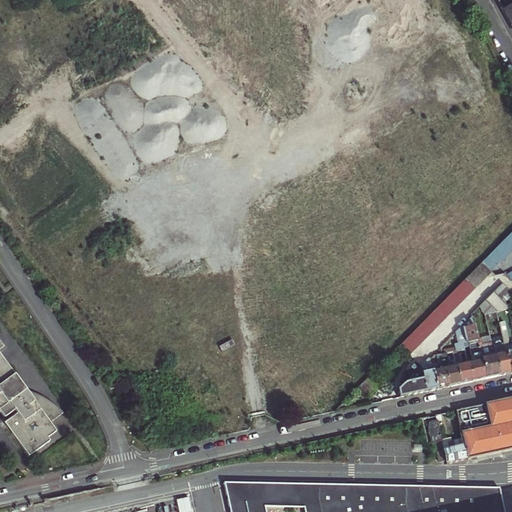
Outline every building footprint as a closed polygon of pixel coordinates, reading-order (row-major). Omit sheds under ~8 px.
[(234,146),(362,69),(319,0),(206,0),(191,10),(202,28),(210,24),(216,33),(172,60),(134,0),(0,0),(0,75),(25,116),(52,99),(116,205),(44,248),(96,333),(124,316),(99,275),(119,263),(127,276),(155,259),(136,228),(244,162),(234,146)] [(511,0),(506,0),(499,4),(504,13),(507,18),(511,15),(511,0)] [(367,46),(393,83),(418,65),(388,22),(370,35),(374,41),(367,46)] [(389,102),(356,123),(375,153),(408,133),(389,102)] [(0,143),(31,124),(21,107),(0,120),(0,143)] [(383,167),(402,199),(439,178),(430,164),(434,162),(423,144),(383,167)] [(511,236),(483,265),(491,273),(502,262),(503,264),(511,255),(511,236)] [(480,268),(467,281),(477,291),(490,278),(480,268)] [(464,284),(451,298),(460,307),(477,291),(467,281),(464,284)] [(511,294),(503,285),(495,294),(505,305),(511,297),(511,294)] [(487,301),(486,302),(497,314),(509,309),(505,305),(495,294),(487,301)] [(401,347),(411,356),(460,307),(451,298),(401,347)] [(454,348),(455,354),(465,352),(464,346),(474,343),(478,342),(472,319),(470,319),(472,328),(462,330),(462,327),(455,334),(457,344),(453,345),(454,348)] [(511,350),(506,323),(499,324),(504,346),(511,376),(511,375),(511,350)] [(493,348),(492,349),(490,340),(478,342),(486,381),(495,379),(499,379),(495,358),(496,358),(493,348)] [(473,364),(468,365),(472,384),(478,383),(481,382),(486,381),(478,342),(474,343),(474,346),(469,347),(473,364)] [(0,414),(3,418),(14,411),(16,414),(3,423),(7,429),(27,457),(48,442),(46,439),(55,433),(49,424),(63,414),(56,408),(50,403),(44,400),(36,395),(0,344),(0,414)] [(496,358),(495,358),(499,379),(508,377),(511,376),(504,346),(493,348),(496,358)] [(455,354),(454,348),(443,350),(444,356),(455,354)] [(445,363),(444,356),(441,357),(448,389),(456,387),(460,387),(456,368),(449,369),(448,362),(445,363)] [(444,390),(448,389),(441,357),(438,357),(439,362),(437,363),(438,369),(441,371),(432,373),(436,391),(444,390)] [(460,359),(454,361),(456,368),(460,387),(469,385),(472,384),(468,365),(461,366),(460,359)] [(415,360),(409,368),(401,383),(404,387),(398,394),(400,399),(418,395),(426,393),(422,375),(422,373),(418,374),(418,372),(422,367),(415,360)] [(432,373),(422,375),(426,393),(434,392),(436,391),(432,373)] [(370,397),(382,386),(372,376),(360,387),(370,397)] [(511,397),(456,409),(463,446),(436,452),(438,462),(444,461),(445,465),(466,460),(511,450),(511,397)] [(429,444),(442,441),(439,429),(437,421),(427,424),(427,432),(429,444)] [(405,436),(408,450),(420,448),(417,433),(405,436)] [(383,438),(383,453),(402,452),(401,437),(383,438)] [(504,511),(498,489),(224,484),(230,511),(504,511)] [(177,511),(175,499),(113,511),(177,511)]
